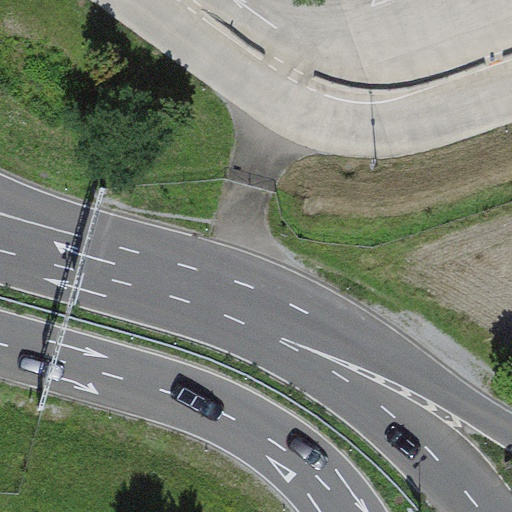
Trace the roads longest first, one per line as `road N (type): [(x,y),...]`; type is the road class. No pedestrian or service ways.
road 1 (motorway): [(0,343),(250,425),(322,478),(348,511)]
road 2 (motorway): [(480,511),(414,434),(231,318)]
road 3 (motorway): [(511,432),(378,356),(303,329),(231,318)]
road 4 (motorway): [(231,318),(104,273)]
road 5 (motorway): [(104,273),(0,198)]
